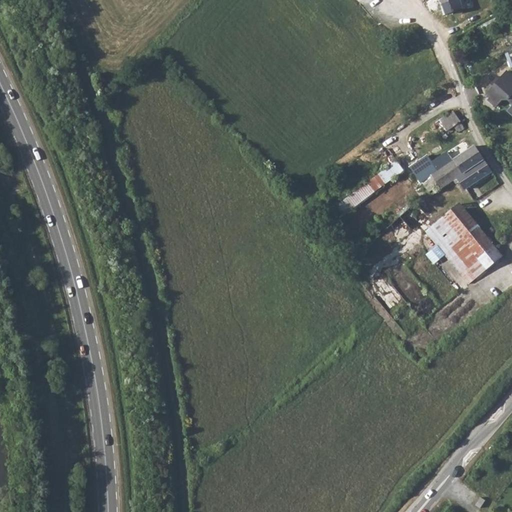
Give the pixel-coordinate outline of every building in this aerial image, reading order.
[(413,24),(421,16),(406,0),(365,0),(362,3),(378,21),(379,21),(404,48),(421,33),(413,24)] [(442,0),(447,15),(464,10),(460,0),(442,0)] [(498,79),(489,89),(491,91),(488,95),(492,98),(490,101),(497,107),(503,100),(510,100),(511,102),(511,76),(507,72),(500,81),(498,79)] [(455,111),(441,121),(448,132),(456,127),(457,128),(457,130),(459,132),(461,133),(463,132),(465,130),(464,127),(463,125),(460,124),(462,123),(455,111)] [(493,172),(476,146),(454,160),(448,152),(435,161),(440,170),(433,175),(426,165),(417,171),(433,196),(455,181),(457,185),(461,183),(466,190),(493,172)] [(343,217),(406,170),(398,160),(335,206),(343,217)] [(453,210),(427,233),(470,285),(504,257),(488,238),(472,252),(451,227),(460,219),(453,210)]
